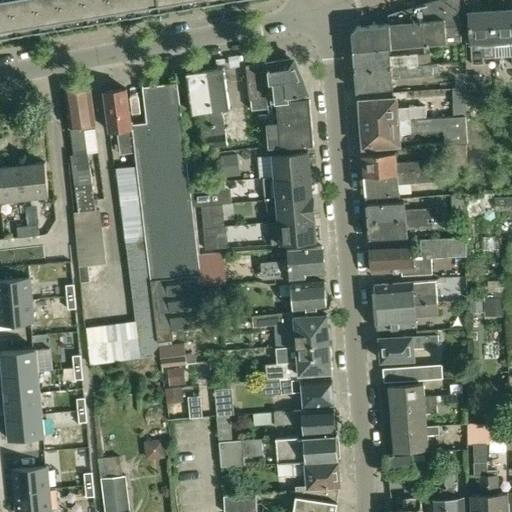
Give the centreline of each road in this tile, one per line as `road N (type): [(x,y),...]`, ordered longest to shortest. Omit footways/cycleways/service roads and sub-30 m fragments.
road 1 (residential): [(364,511),(330,59),(315,14)]
road 2 (unclassified): [(0,76),(315,14)]
